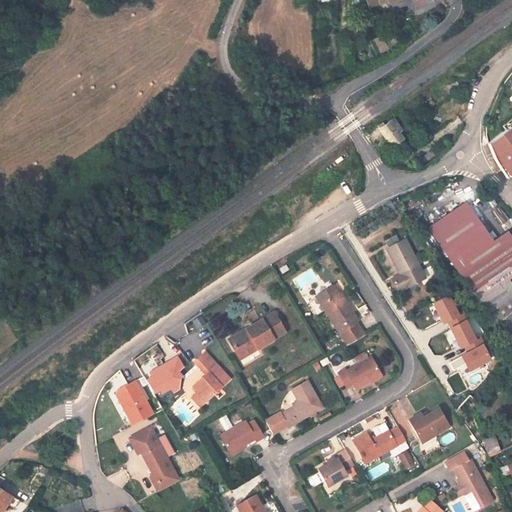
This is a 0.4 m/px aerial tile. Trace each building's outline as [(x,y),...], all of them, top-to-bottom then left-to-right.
[(396,137),(399,134),(389,122),(377,132),(402,163),(411,155),(396,137)] [(505,135),(511,129),(511,124),(511,123),(502,131),(505,135)] [(511,129),(505,135),(488,148),(496,166),(507,183),(511,180),(511,129)] [(494,245),(485,231),(481,234),(464,208),(427,231),(476,304),(511,281),(511,247),(506,238),(494,245)] [(398,282),(390,286),(397,299),(424,286),(403,245),(384,254),(398,282)] [(286,265),(280,269),(283,273),(289,270),(286,265)] [(337,298),(332,290),(315,301),(323,315),(333,330),(346,349),(363,339),(350,319),(353,317),(343,301),(340,303),(337,298)] [(481,338),(477,340),(463,313),(459,315),(450,296),(435,304),(445,323),(448,321),(462,348),(464,347),(467,353),(463,355),(470,370),(491,360),(481,338)] [(323,315),(315,301),(312,302),(321,316),(323,315)] [(511,348),(509,351),(511,353),(504,359),(510,366),(511,364),(511,313),(492,332),(501,343),(510,336),(511,339),(511,348)] [(240,340),(239,338),(227,345),(239,364),(284,335),(273,317),(245,334),(246,336),(240,340)] [(511,339),(510,336),(501,343),(509,351),(511,348),(511,339)] [(176,353),(153,370),(155,373),(150,377),(158,389),(164,385),(166,389),(173,384),(176,388),(181,384),(182,373),(183,372),(180,368),(185,364),(176,353)] [(192,392),(199,399),(196,401),(204,409),(229,384),(204,357),(193,367),(204,379),(192,392)] [(379,378),(369,360),(343,374),(342,372),(335,376),(343,391),(350,387),(353,393),(379,378)] [(280,420),(277,416),(262,425),(270,440),(286,430),(287,432),(321,412),(306,385),(290,394),(299,409),(280,420)] [(152,420),(134,387),(116,397),(114,400),(131,431),(152,420)] [(204,409),(196,401),(193,405),(200,413),(204,409)] [(419,421),(407,427),(417,446),(440,434),(430,415),(419,421)] [(405,423),(407,427),(419,421),(417,416),(405,423)] [(244,430),(242,427),(218,441),(227,457),(252,443),(253,446),(260,442),(251,426),(244,430)] [(404,444),(396,431),(387,435),(386,433),(368,444),(364,436),(350,444),(362,467),(404,444)] [(153,439),(151,440),(147,434),(128,444),(137,459),(140,458),(151,478),(149,483),(157,497),(178,485),(153,439)] [(479,449),(484,464),(496,458),(491,444),(479,449)] [(344,454),(331,461),(333,465),(325,469),(315,474),(325,492),(345,481),(342,476),(353,470),(344,454)] [(446,476),(451,473),(464,466),(458,455),(440,465),(446,476)] [(511,459),(502,463),(508,476),(511,474),(511,459)] [(453,485),(456,490),(450,494),(454,502),(461,498),(467,511),(470,511),(478,511),(489,506),(467,464),(464,466),(451,473),(456,483),(453,485)] [(0,511),(2,511),(7,505),(17,511),(22,511),(25,508),(12,499),(0,491),(0,511)] [(236,511),(260,511),(255,501),(236,511)]
